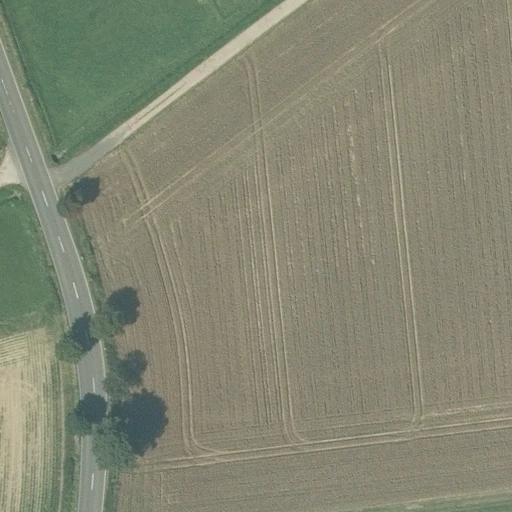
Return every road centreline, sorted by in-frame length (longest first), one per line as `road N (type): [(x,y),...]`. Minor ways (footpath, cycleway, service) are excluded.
road 1 (secondary): [(0,78),(75,292),(95,380),(88,511)]
road 2 (track): [(296,0),(40,190)]
